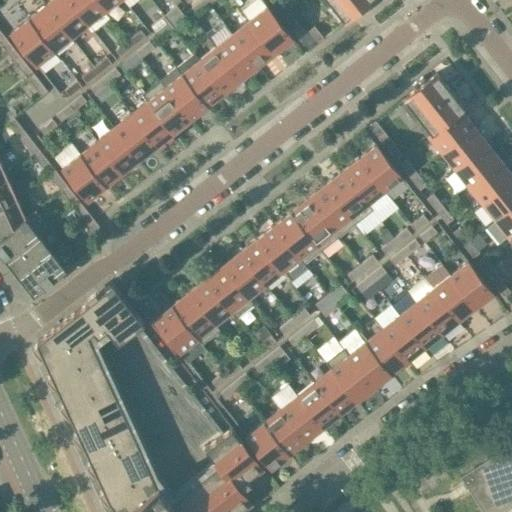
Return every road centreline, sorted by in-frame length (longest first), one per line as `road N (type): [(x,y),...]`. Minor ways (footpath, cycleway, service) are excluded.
road 1 (residential): [(449,0),(9,340)]
road 2 (residential): [(293,511),(511,344)]
